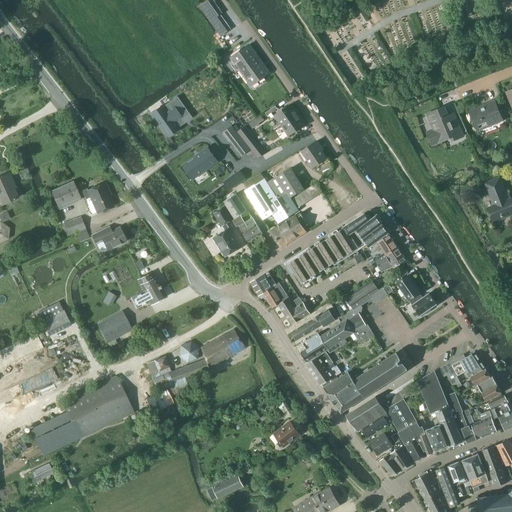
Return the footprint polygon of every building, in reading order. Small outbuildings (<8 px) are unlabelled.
[(214,0),(209,0),(204,4),(201,6),(222,35),(231,28),(221,14),(223,12),(214,0)] [(249,44),(237,53),(257,81),(269,72),(249,44)] [(160,105),(150,112),(168,136),(177,130),(176,128),(191,117),(176,96),(162,107),(160,105)] [(495,99),(469,110),(478,131),(504,120),(495,99)] [(291,103),(274,115),(281,125),(299,113),(296,108),(295,109),(291,103)] [(432,130),(427,132),(432,144),(451,137),(453,140),(465,136),(455,111),(449,113),(446,105),(426,113),(432,130)] [(299,113),(281,125),(288,136),(305,124),(302,119),(303,118),(299,113)] [(256,119),(249,124),(252,129),(259,125),(259,124),(256,119)] [(251,149),(233,125),(224,132),(243,155),(251,149)] [(246,126),(239,131),(250,146),(257,141),(246,126)] [(257,141),(250,146),(258,157),(266,152),(257,141)] [(302,151),(313,167),(326,158),(319,147),(320,146),(317,141),(302,151)] [(210,146),(184,165),(195,181),(221,162),(210,146)] [(291,167),(272,178),(283,195),(287,192),(290,196),(304,188),(291,167)] [(242,170),(225,182),(231,192),(249,180),(242,170)] [(16,186),(9,172),(0,175),(0,200),(2,204),(18,196),(14,187),(16,186)] [(265,177),(246,190),(264,218),(275,211),(283,206),(278,198),(265,177)] [(509,199),(500,177),(485,183),(494,205),(488,207),(494,222),(511,214),(511,201),(511,198),(509,199)] [(53,190),(58,201),(60,206),(71,201),(82,196),(75,180),(53,190)] [(88,190),(87,188),(82,190),(86,199),(90,197),(98,213),(114,206),(108,191),(110,191),(106,182),(88,190)] [(292,198),(298,207),(321,192),(315,184),(292,198)] [(287,192),(278,198),(283,206),(275,211),(281,222),(298,211),(287,192)] [(237,194),(224,202),(234,219),(247,211),(237,194)] [(225,207),(215,213),(214,214),(221,226),(223,225),(226,230),(214,237),(226,256),(241,246),(227,223),(233,219),(225,207)] [(357,229),(369,219),(364,212),(348,223),(353,231),(357,229)] [(279,226),(272,231),(282,246),(306,231),(304,227),(308,225),(301,213),(287,222),(286,220),(278,225),(279,226)] [(357,229),(363,238),(382,223),(375,214),(369,219),(357,229)] [(63,223),(67,234),(86,228),(82,216),(63,223)] [(234,221),(237,227),(239,226),(243,232),(249,242),(263,234),(253,218),(245,223),(241,217),(234,221)] [(0,222),(0,241),(8,238),(9,228),(1,222),(0,222)] [(370,247),(389,233),(382,223),(363,238),(370,247)] [(107,250),(126,240),(119,226),(110,230),(109,226),(91,235),(95,243),(102,240),(107,250)] [(343,228),(285,264),(291,273),(293,271),(301,283),(359,247),(353,238),(351,239),(343,228)] [(398,247),(389,234),(370,248),(373,252),(382,247),(385,253),(387,255),(398,247)] [(398,247),(387,255),(392,264),(396,262),(398,266),(407,259),(398,247)] [(374,259),(382,272),(383,271),(384,271),(388,269),(388,268),(392,264),(387,255),(385,253),(374,259)] [(361,254),(355,257),(358,262),(358,263),(364,259),(361,254)] [(355,257),(338,268),(341,272),(358,262),(355,257)] [(262,293),(276,284),(268,271),(251,282),(259,296),(259,295),(262,294),(262,293)] [(138,279),(144,290),(145,293),(154,289),(155,290),(161,287),(156,277),(152,279),(149,273),(138,279)] [(400,274),(394,278),(409,299),(421,292),(409,275),(403,279),(400,274)] [(373,281),(345,298),(352,309),(353,308),(355,310),(361,305),(372,297),(372,296),(371,296),(379,290),(373,281)] [(279,304),(289,298),(279,282),(276,284),(262,293),(262,294),(259,295),(262,299),(265,297),(273,308),(279,304)] [(145,293),(144,290),(131,297),(137,308),(150,301),(151,304),(166,296),(161,287),(155,290),(154,289),(145,293)] [(388,295),(384,288),(372,296),(372,297),(376,303),(388,295)] [(423,298),(420,293),(409,300),(420,315),(421,315),(422,316),(427,313),(426,311),(437,304),(430,293),(423,298)] [(299,297),(291,302),(289,298),(279,304),(293,325),(313,312),(304,298),(302,299),(301,298),(300,299),(299,297)] [(329,349),(338,343),(341,347),(348,342),(345,338),(355,332),(362,342),(375,334),(368,324),(367,325),(360,313),(361,312),(362,307),(361,305),(355,310),(353,308),(352,309),(339,317),(342,323),(320,336),(329,349)] [(325,326),(339,317),(332,307),(292,332),(297,340),(323,324),(325,326)] [(43,321),(44,324),(50,335),(71,325),(64,310),(43,321)] [(123,311),(101,322),(98,324),(106,339),(131,326),(123,311)] [(245,348),(234,329),(201,347),(205,358),(204,359),(208,368),(245,348)] [(304,352),(301,354),(307,362),(327,350),(331,353),(340,347),(338,344),(329,349),(320,337),(316,340),(314,338),(304,345),(307,350),(304,352)] [(371,369),(368,372),(364,374),(363,374),(362,374),(363,375),(354,380),(365,397),(366,398),(367,397),(366,397),(374,392),(375,393),(376,392),(375,391),(376,390),(382,386),(383,387),(384,386),(383,386),(391,381),(392,381),(392,380),(399,375),(400,376),(401,375),(400,374),(408,370),(409,370),(409,369),(414,365),(413,363),(403,348),(397,352),(397,351),(396,352),(396,353),(389,357),(388,357),(388,358),(381,363),(380,362),(379,363),(380,364),(372,369),(372,368),(371,369)] [(307,363),(306,363),(321,385),(341,373),(337,366),(329,371),(326,367),(333,363),(326,351),(307,363)] [(469,377),(470,377),(486,368),(475,352),(460,360),(459,357),(435,370),(439,380),(447,375),(453,385),(454,385),(461,382),(458,376),(466,371),(469,377)] [(165,356),(147,363),(153,379),(157,377),(169,373),(171,372),(165,356)] [(204,359),(171,372),(169,373),(157,377),(153,379),(162,399),(176,393),(188,388),(184,379),(209,369),(208,368),(204,359)] [(475,386),(477,385),(491,377),(490,376),(486,368),(470,377),(475,385),(475,386)] [(435,370),(417,380),(431,413),(436,411),(440,421),(453,416),(455,421),(464,417),(462,412),(462,411),(455,393),(446,396),(439,380),(435,370)] [(349,372),(324,387),(342,412),(365,397),(354,380),(349,372)] [(62,402),(74,426),(80,438),(134,412),(117,376),(62,402)] [(477,385),(482,393),(497,384),(492,376),(490,376),(491,377),(477,385)] [(497,384),(482,393),(487,402),(502,393),(497,384)] [(400,393),(401,394),(403,397),(405,396),(406,398),(411,395),(407,388),(400,393)] [(358,431),(364,428),(384,414),(389,412),(377,395),(347,415),(358,431)] [(505,396),(489,402),(492,409),(493,408),(496,416),(498,415),(505,430),(511,427),(511,403),(510,400),(508,401),(505,396)] [(416,462),(425,457),(434,452),(423,426),(421,427),(405,399),(388,408),(401,431),(399,433),(416,462)] [(488,435),(482,420),(475,423),(471,415),(468,410),(462,412),(464,417),(466,423),(468,426),(471,425),(478,439),(488,435)] [(498,431),(490,410),(480,414),(482,420),(488,435),(498,431)] [(384,414),(364,428),(369,437),(389,424),(384,414)] [(463,441),(455,421),(453,416),(440,421),(441,424),(449,445),(450,447),(463,441)] [(284,446),(300,434),(291,421),(275,433),(280,440),(277,443),(280,447),(283,445),(284,446)] [(468,426),(466,423),(461,425),(468,443),(478,439),(471,425),(468,426)] [(435,451),(449,445),(441,424),(427,430),(435,451)] [(386,433),(373,442),(381,454),(394,445),(386,433)] [(0,484),(26,473),(10,437),(0,440),(0,484)] [(393,476),(414,463),(401,440),(397,443),(398,445),(392,450),(394,452),(381,461),(393,476)] [(511,444),(510,440),(496,445),(507,466),(511,464),(511,466),(511,444)] [(494,446),(482,451),(491,474),(503,470),(501,466),(503,465),(502,463),(504,462),(502,459),(499,457),(497,450),(496,451),(494,446)] [(486,474),(479,453),(463,460),(471,480),(486,474)] [(461,460),(447,466),(454,482),(468,477),(461,460)] [(446,466),(437,470),(451,507),(460,502),(446,466)] [(415,480),(425,499),(437,493),(438,492),(434,484),(437,483),(431,469),(428,471),(429,474),(415,480)] [(503,470),(491,474),(496,486),(507,482),(503,470)] [(489,481),(486,474),(471,480),(474,488),(489,481)] [(239,475),(213,487),(218,499),(244,487),(239,475)] [(461,484),(456,486),(460,497),(465,495),(461,484)] [(472,485),(465,488),(468,494),(475,492),(472,485)] [(330,487),(294,507),(297,511),(326,511),(340,505),(330,487)] [(480,495),(478,495),(478,497),(476,497),(476,499),(478,499),(479,503),(469,504),(469,511),(511,511),(511,488),(509,488),(509,492),(505,493),(505,492),(503,492),(503,493),(499,494),(498,492),(497,493),(497,494),(492,495),(492,493),(490,494),(491,495),(486,496),(486,494),(484,495),(484,496),(480,496),(480,495)] [(431,511),(447,511),(437,493),(425,499),(431,511)]
